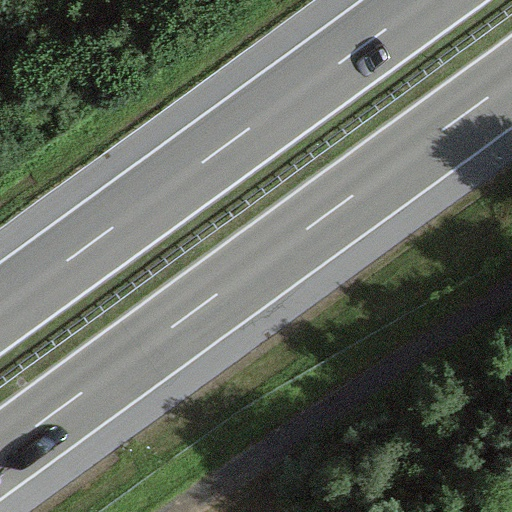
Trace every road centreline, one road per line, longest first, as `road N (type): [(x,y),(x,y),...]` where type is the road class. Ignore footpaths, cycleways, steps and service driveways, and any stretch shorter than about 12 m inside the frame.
road 1 (motorway): [(0,456),(511,84)]
road 2 (motorway): [(422,0),(0,308)]
road 3 (track): [(511,290),(178,511)]
